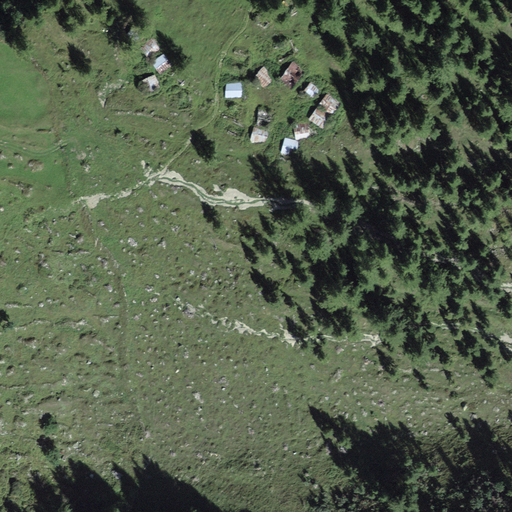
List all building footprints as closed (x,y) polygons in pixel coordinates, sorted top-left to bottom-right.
[(150,35),(137,43),(145,56),(158,48),(150,35)] [(162,54),(151,62),(159,72),(170,64),(162,54)] [(295,62),(282,78),(293,88),(306,71),(295,62)] [(265,65),(252,80),(264,90),(277,75),(265,65)] [(153,77),(138,82),(145,100),(160,94),(153,77)] [(224,82),(224,99),(242,99),(242,82),(224,82)] [(309,82),(304,90),(313,97),(319,89),(309,82)] [(343,102),(326,92),(318,106),(331,114),(335,116),(343,102)] [(318,106),(309,120),(323,128),(331,114),(318,106)] [(312,124),(295,127),(298,141),(315,138),(312,124)] [(253,126),(250,141),(265,143),(267,128),(253,126)] [(298,141),(283,139),(279,154),(294,157),(298,141)]
